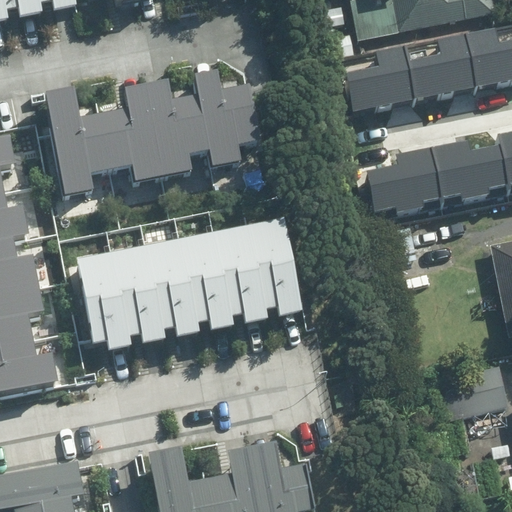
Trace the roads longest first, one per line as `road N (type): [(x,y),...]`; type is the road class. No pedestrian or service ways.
road 1 (residential): [(0,79),(216,34)]
road 2 (residential): [(105,406),(269,373)]
